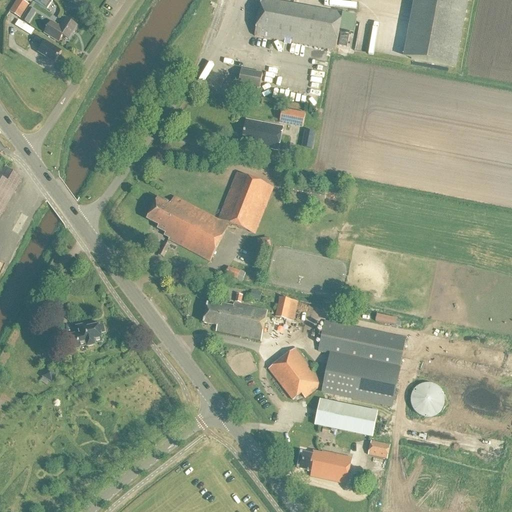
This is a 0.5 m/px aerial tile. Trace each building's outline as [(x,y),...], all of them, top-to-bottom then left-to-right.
[(20,20),(29,6),(19,0),(17,0),(9,13),(20,20)] [(31,0),(47,10),(53,0),(31,0)] [(454,67),(466,0),(420,0),(409,59),(454,67)] [(335,53),(342,16),(262,1),(255,38),(335,53)] [(35,13),(29,9),(22,20),(28,24),(35,13)] [(61,27),(60,29),(52,24),(44,36),(59,45),(62,39),(68,42),(76,28),(63,20),(59,26),(61,27)] [(382,34),(381,34),(380,42),(387,43),(390,23),(384,22),(382,34)] [(349,36),(340,34),(338,47),(346,49),(349,36)] [(53,63),(60,53),(35,38),(32,45),(39,49),(36,54),(53,63)] [(237,86),(259,90),(261,75),(240,71),(237,86)] [(279,125),(303,129),(305,115),(282,110),(279,125)] [(278,152),(283,127),(246,120),(243,139),(246,139),(245,146),(278,152)] [(315,134),(305,132),(302,148),(312,150),(315,134)] [(0,217),(21,180),(8,172),(9,170),(0,165),(0,166),(0,217)] [(258,226),(272,188),(237,174),(219,221),(256,236),(260,227),(258,226)] [(290,185),(287,201),(323,208),(326,192),(290,185)] [(209,264),(229,228),(175,198),(170,208),(158,202),(147,221),(159,227),(157,230),(166,235),(164,237),(170,240),(169,242),(209,264)] [(163,259),(170,246),(164,243),(157,255),(163,259)] [(237,280),(239,272),(228,268),(226,277),(237,280)] [(260,302),(261,294),(251,292),(250,300),(260,302)] [(280,300),(275,319),(294,324),(298,304),(280,300)] [(261,342),(268,313),(234,305),(233,308),(222,305),(222,308),(207,305),(203,324),(217,327),(216,332),(261,342)] [(100,333),(105,332),(103,326),(99,327),(99,324),(79,329),(80,332),(68,335),(71,349),(80,347),(80,346),(87,344),(87,347),(94,345),(94,343),(101,341),(100,333)] [(324,324),(318,354),(400,371),(406,341),(324,324)] [(304,400),(323,386),(295,349),(268,370),(292,401),(300,395),(304,400)] [(323,393),(392,407),(399,371),(330,357),(323,393)] [(48,367),(42,378),(52,384),(58,373),(48,367)] [(437,389),(435,387),(432,386),(429,386),(427,386),(424,386),(421,387),(418,388),(416,390),(414,392),(412,395),(411,397),(411,400),(410,403),(411,406),(411,409),(413,411),(414,414),(416,416),(419,418),(421,419),(424,420),(427,420),(430,420),(433,419),(435,418),(438,416),(440,415),(442,412),(443,410),(444,407),(445,404),(445,401),(444,398),(443,396),(442,393),(440,391),(437,389)] [(372,438),(377,412),(320,401),(314,427),(372,438)] [(370,445),(368,456),(387,460),(390,447),(371,442),(370,445)] [(313,456),(300,454),(297,470),(311,473),(310,478),(346,486),(352,460),(322,454),(322,455),(313,453),(313,456)]
